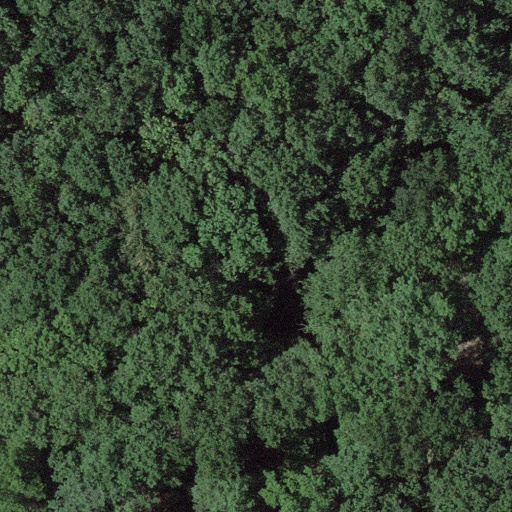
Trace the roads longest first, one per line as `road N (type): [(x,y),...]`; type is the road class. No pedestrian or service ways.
road 1 (track): [(180,436),(261,447),(356,482),(511,490)]
road 2 (track): [(411,511),(416,451),(444,415),(511,382)]
